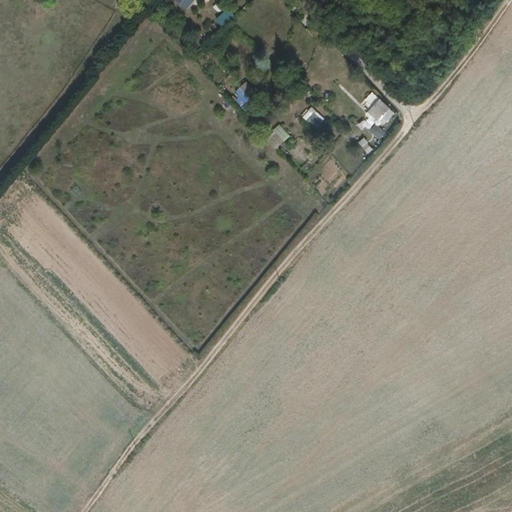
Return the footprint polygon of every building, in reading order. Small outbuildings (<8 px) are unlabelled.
[(254,94),(245,83),(236,92),(239,96),(235,100),(242,107),(254,94)] [(382,124),(392,114),(392,112),(378,100),(367,111),(382,124)] [(319,123),(311,116),(306,122),(314,129),(319,123)] [(381,139),(387,131),(376,122),(370,130),(381,139)] [(282,141),(273,132),(266,139),(275,149),(282,141)] [(358,144),(369,154),(372,149),(365,143),(366,142),(362,139),(358,144)] [(286,178),(292,171),(287,166),(280,173),(286,178)]
